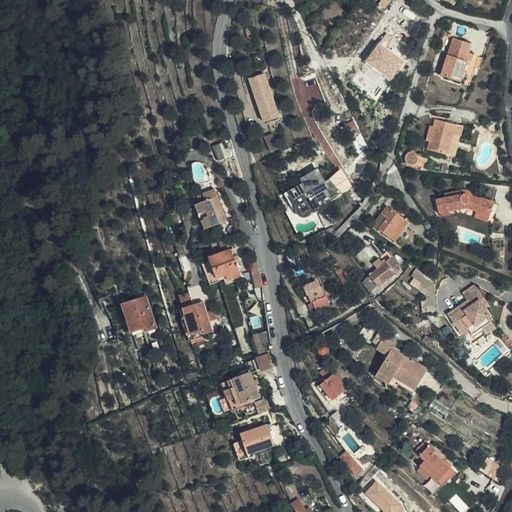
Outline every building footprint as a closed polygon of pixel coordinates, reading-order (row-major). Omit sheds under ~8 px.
[(361,1),(352,13),(355,16),(365,4),(361,1)] [(454,38),(447,59),(441,76),(461,82),(468,62),(471,64),(473,55),(468,53),(471,44),(454,38)] [(441,76),(447,59),(444,58),(439,75),(441,76)] [(280,116),(265,75),(250,80),(265,122),(280,116)] [(436,120),(434,128),(430,143),(428,149),(449,155),(456,128),(457,126),(436,120)] [(354,121),(347,124),(345,125),(351,137),(360,133),(354,121)] [(456,128),(449,155),(455,156),(462,130),(456,128)] [(279,148),(274,134),(265,138),(271,151),(279,148)] [(228,157),(223,144),(213,148),(218,161),(228,157)] [(419,160),(419,158),(418,156),(418,155),(417,154),(415,153),(414,152),(412,153),(410,153),(409,153),(408,154),(407,155),(406,156),(406,157),(406,158),(405,160),(406,162),(407,163),(408,164),(409,165),(410,166),(412,166),(414,166),(415,165),(418,164),(418,162),(419,160)] [(341,193),(330,179),(326,181),(319,170),(301,179),(304,184),(289,192),(293,198),(292,199),(297,207),(297,208),(297,210),(297,212),(297,214),(299,215),(300,217),(303,218),(305,218),(307,217),(309,217),(311,216),(311,215),(312,214),(312,213),(313,211),(314,213),(322,208),(318,203),(329,197),(330,199),(341,193)] [(218,190),(206,194),(208,201),(202,203),(199,204),(208,229),(228,223),(218,190)] [(481,200),(473,197),(471,194),(471,193),(469,192),(466,191),(458,192),(446,195),(446,199),(437,201),(439,214),(441,214),(450,212),(458,210),(468,208),(478,212),(490,216),(495,204),(482,199),(481,200)] [(388,218),(379,230),(396,242),(412,217),(409,215),(406,219),(389,207),(383,214),(388,218)] [(100,219),(96,211),(90,212),(94,226),(98,226),(98,220),(100,219)] [(488,222),(490,216),(478,212),(476,218),(488,222)] [(375,226),(379,230),(388,218),(383,214),(375,226)] [(229,238),(220,241),(221,247),(230,244),(229,238)] [(240,275),(236,264),(233,257),(231,250),(210,258),(218,278),(226,275),(229,280),(240,275)] [(392,259),(378,270),(386,281),(401,271),(392,259)] [(350,281),(338,264),(332,268),(345,285),(350,281)] [(261,277),(258,265),(251,267),(253,279),(261,277)] [(378,270),(370,276),(379,287),(386,281),(378,270)] [(433,288),(431,286),(433,284),(427,279),(422,288),(429,293),(433,288)] [(309,295),(313,303),(314,303),(317,310),(331,304),(327,296),(326,297),(320,286),(319,286),(317,281),(304,287),(307,296),(309,295)] [(463,294),(468,301),(471,306),(465,311),(461,306),(448,315),(461,334),(470,329),(479,323),(483,329),(492,322),(489,317),(490,315),(485,307),(489,304),(476,285),(463,294)] [(225,300),(221,288),(214,291),(218,302),(225,300)] [(183,306),(194,302),(190,291),(180,295),(183,306)] [(156,328),(145,297),(124,304),(130,320),(128,320),(133,332),(146,328),(147,331),(156,328)] [(471,306),(468,301),(461,306),(465,311),(471,306)] [(210,322),(207,310),(204,302),(184,308),(186,317),(185,317),(190,335),(203,332),(204,334),(213,332),(210,322)] [(314,303),(313,303),(308,305),(312,313),(317,310),(314,303)] [(213,309),(207,310),(210,322),(215,320),(213,309)] [(496,327),(492,322),(483,329),(487,334),(496,327)] [(20,350),(20,334),(16,333),(16,328),(16,324),(10,323),(10,349),(20,350)] [(479,323),(470,329),(473,334),(483,329),(479,323)] [(271,349),(268,331),(262,333),(266,351),(271,349)] [(388,356),(378,372),(392,381),(394,377),(415,390),(428,369),(411,359),(409,362),(392,351),(396,344),(385,337),(378,349),(388,356)] [(269,353),(260,357),(265,371),(274,368),(269,353)] [(265,371),(260,357),(253,360),(258,373),(265,371)] [(259,397),(256,389),(257,389),(259,387),(259,386),(258,383),(257,382),(255,381),(253,381),(249,372),(221,383),(233,412),(243,407),(242,404),(259,397)] [(392,381),(378,372),(376,377),(396,389),(399,385),(413,394),(415,390),(394,377),(392,381)] [(347,389),(341,382),(342,381),(336,373),(321,385),(333,401),(347,389)] [(200,403),(195,388),(184,391),(189,406),(200,403)] [(268,424),(241,434),(247,454),(275,445),(268,424)] [(411,426),(405,432),(410,437),(416,431),(411,426)] [(310,451),(303,438),(289,448),(295,459),(310,451)] [(458,471),(445,459),(442,462),(434,454),(437,451),(426,441),(414,453),(423,463),(420,466),(421,467),(431,476),(443,487),(458,471)] [(275,445),(247,454),(248,458),(275,450),(277,450),(275,445)] [(442,462),(445,459),(437,451),(434,454),(442,462)] [(481,470),(495,476),(500,464),(487,458),(481,470)] [(364,471),(357,463),(350,469),(358,477),(364,471)] [(427,480),(431,476),(421,467),(417,471),(427,480)] [(401,511),(406,507),(378,479),(363,495),(381,511),(401,511)] [(307,511),(306,510),(299,500),(296,502),(292,504),(296,511),(307,511)]
